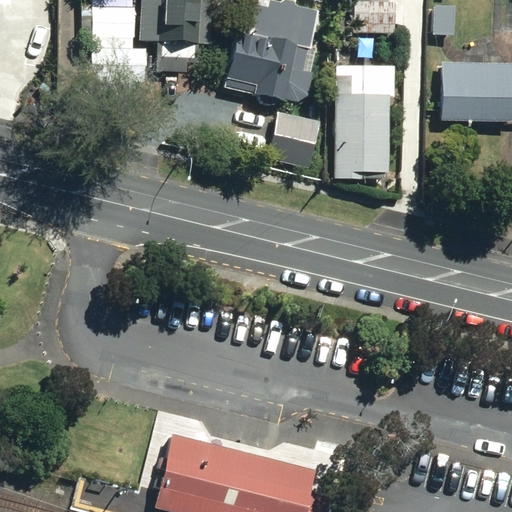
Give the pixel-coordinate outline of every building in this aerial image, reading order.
[(106,77),(131,78),(132,53),(127,53),(129,1),(113,0),(86,0),(87,13),(78,13),(77,54),(107,55),(106,77)] [(138,0),(135,44),(190,48),(193,0),(138,0)] [(219,91),(262,100),(269,68),(298,74),(311,14),(248,1),(241,37),(231,35),(219,91)] [(376,39),(384,40),(385,37),(390,37),(390,6),(349,6),(349,36),(376,36),(376,39)] [(428,38),(448,39),(450,10),(430,8),(428,38)] [(328,183),(355,184),(355,178),(358,178),(358,182),(377,182),(377,177),(383,177),(384,118),(418,118),(419,79),(389,79),(389,71),(369,70),(369,50),(347,50),(347,70),(331,70),(328,183)] [(436,126),(507,127),(507,67),(437,66),(436,126)] [(147,511),(322,511),(325,502),(302,497),(308,475),(166,439),(147,511)] [(91,487),(73,482),(67,507),(85,511),(91,487)]
